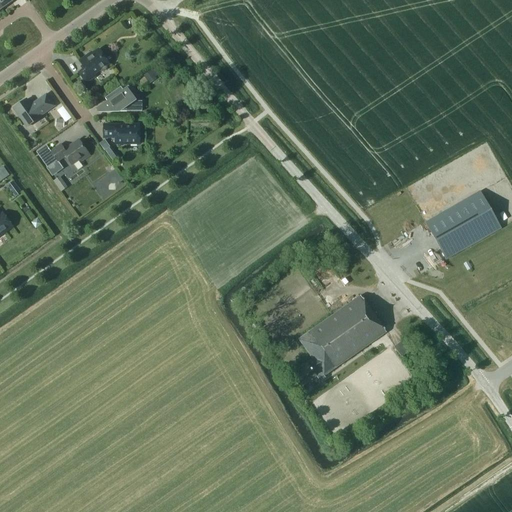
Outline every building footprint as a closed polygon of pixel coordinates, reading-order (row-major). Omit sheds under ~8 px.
[(79,73),(86,83),(95,76),(93,74),(99,70),(100,71),(103,72),(106,69),(107,67),(105,65),(109,63),(99,50),(88,58),(87,56),(80,61),(85,69),(79,73)] [(144,74),(150,82),(157,77),(156,77),(152,70),(151,69),(144,74)] [(108,93),(120,85),(116,80),(105,88),(108,93)] [(130,111),(128,111),(128,105),(134,101),(127,90),(124,92),(121,87),(105,98),(109,103),(103,107),(107,112),(130,112),(130,111)] [(14,109),(27,127),(40,118),(39,117),(55,106),(46,94),(40,99),(41,99),(31,106),(27,99),(14,109)] [(140,143),(140,125),(103,125),(104,138),(115,137),(115,143),(130,143),(130,144),(137,144),(138,143),(140,143)] [(61,144),(51,151),(58,162),(64,157),(67,158),(72,165),(79,160),(81,162),(90,155),(79,140),(65,150),(61,144)] [(104,151),(109,147),(104,140),(99,144),(104,151)] [(113,161),(119,157),(111,146),(105,151),(113,161)] [(3,167),(0,169),(0,179),(1,181),(9,175),(3,167)] [(15,198),(22,193),(14,181),(7,186),(15,198)] [(480,192),(426,223),(446,259),(501,228),(480,192)] [(0,236),(13,227),(3,213),(0,214),(0,236)] [(32,224),(36,228),(37,228),(42,224),(37,218),(33,221),(31,222),(32,224)] [(361,295),(299,339),(312,359),(307,363),(307,362),(291,374),(300,388),(317,376),(322,372),(324,376),(387,332),(361,295)] [(406,338),(394,347),(402,357),(414,348),(406,338)]
